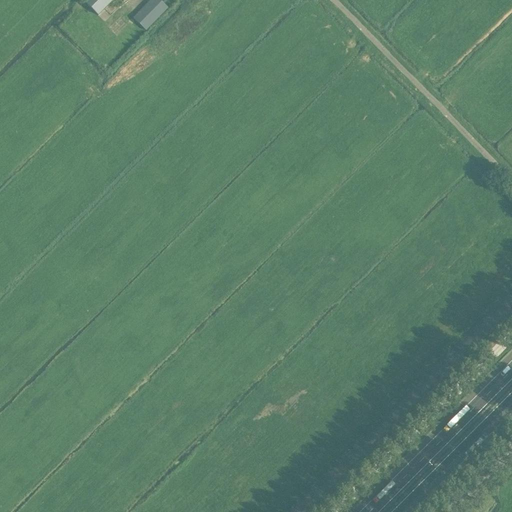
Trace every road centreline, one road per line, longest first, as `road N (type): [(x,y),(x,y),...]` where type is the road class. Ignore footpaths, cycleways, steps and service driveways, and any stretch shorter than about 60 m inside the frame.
road 1 (unclassified): [(511,180),(333,0)]
road 2 (unclassified): [(335,511),(511,335)]
road 3 (motorway): [(511,368),(366,511)]
road 4 (motorway): [(407,511),(511,405)]
